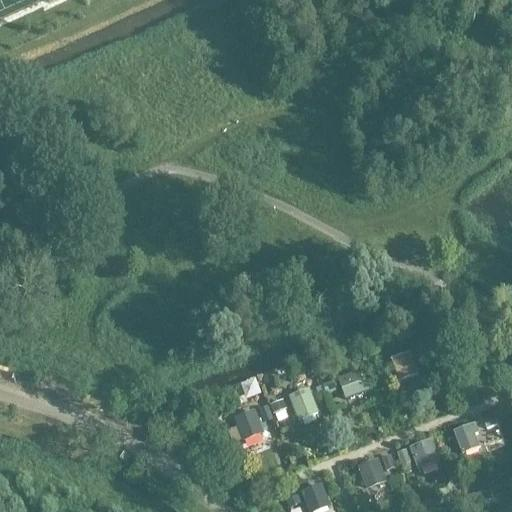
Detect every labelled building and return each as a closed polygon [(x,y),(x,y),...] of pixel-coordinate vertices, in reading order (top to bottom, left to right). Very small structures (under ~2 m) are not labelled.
[(408,338),(377,349),(390,387),(422,375),(408,338)] [(327,384),(335,404),(371,391),(364,371),(327,384)] [(310,380),(283,389),(294,423),(321,415),(310,380)] [(235,418),(247,450),(267,442),(255,411),(235,418)] [(460,456),(481,449),(473,425),(452,433),(460,456)] [(430,435),(404,445),(412,466),(438,456),(430,435)] [(359,465),(365,490),(387,485),(382,461),(359,465)] [(309,511),(321,511),(332,508),(323,485),(302,493),(309,511)]
